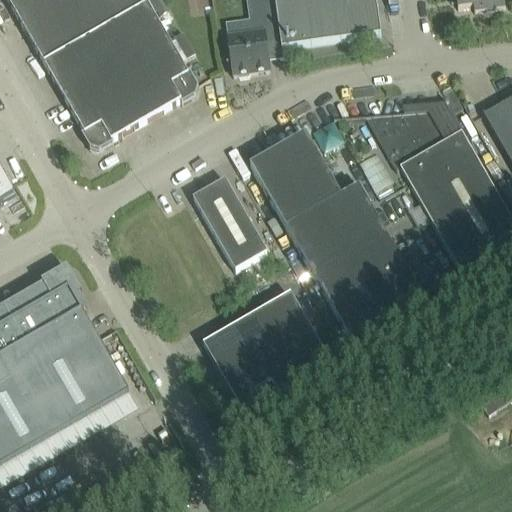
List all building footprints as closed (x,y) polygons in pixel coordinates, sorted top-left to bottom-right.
[(45,71),(97,41),(73,0),(1,0),(3,2),(5,1),(45,71)] [(150,11),(143,0),(73,0),(97,41),(150,11)] [(171,14),(162,0),(148,0),(160,21),(171,14)] [(265,36),(266,43),(280,41),(282,53),(381,39),(375,0),(251,0),(256,37),(265,36)] [(456,0),(458,13),(474,11),(475,16),(505,12),(503,0),(456,0)] [(97,41),(147,127),(181,107),(182,109),(196,101),(199,91),(190,77),(188,78),(150,11),(97,41)] [(271,75),(266,43),(265,36),(256,37),(228,41),(233,80),(237,80),(240,82),(249,81),(250,78),(271,75)] [(113,146),(147,127),(97,41),(45,71),(85,140),(83,141),(90,153),(100,156),(114,148),(113,146)] [(511,104),(503,110),(485,120),(484,118),(483,119),(511,168),(511,104)] [(371,122),(461,279),(511,249),(511,224),(462,138),(446,147),(429,117),(371,122)] [(331,126),(312,135),(322,155),(341,146),(331,126)] [(356,356),(429,314),(369,211),(372,209),(360,190),(341,201),(306,140),(251,172),(356,356)] [(0,210),(16,201),(0,172),(0,210)] [(235,277),(268,258),(226,185),(193,204),(235,277)] [(0,474),(131,400),(83,318),(88,315),(80,300),(82,298),(68,273),(42,287),(44,290),(0,314),(0,474)] [(291,300),(221,341),(204,351),(220,379),(244,421),(332,370),(291,300)]
